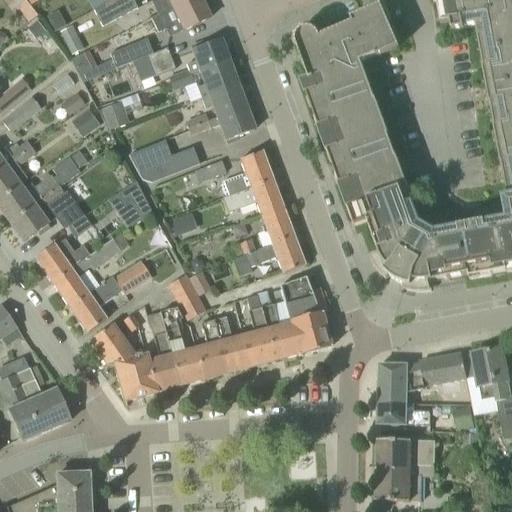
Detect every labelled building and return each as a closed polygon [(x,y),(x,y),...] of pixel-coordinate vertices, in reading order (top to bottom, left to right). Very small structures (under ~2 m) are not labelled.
[(116,0),(106,6),(106,5),(96,10),(104,26),(136,9),(131,0),(116,0)] [(150,0),(158,16),(159,17),(192,0),(150,0)] [(183,32),(184,32),(209,19),(199,0),(192,0),(159,17),(158,16),(151,20),(158,34),(165,31),(169,39),(183,32)] [(391,278),(397,282),(404,286),(407,287),(412,288),(414,283),(428,283),(470,275),(469,268),(479,266),(481,277),(508,272),(506,261),(511,259),(511,0),(437,0),(442,25),(453,33),(465,31),(465,28),(477,26),(484,67),(483,67),(490,105),(491,104),(496,127),(495,127),(502,164),(503,164),(509,197),(503,198),(507,220),(485,224),(485,223),(458,228),(458,229),(436,233),(421,224),(409,193),(410,193),(397,158),(396,158),(389,136),(376,101),(362,62),(377,56),(377,58),(400,48),(386,15),(372,10),(351,19),(353,23),(341,29),(346,39),(335,43),(331,33),(321,37),(318,34),(315,31),(311,30),(307,30),(303,31),(299,34),(297,38),(297,42),(297,46),(310,82),(314,80),(317,90),(307,94),(320,128),(330,125),(338,147),(328,151),(341,185),(351,182),(359,205),(349,208),(356,227),(368,222),(381,257),(388,268),(384,272),(386,274),(391,278)] [(57,13),(47,19),(55,33),(65,27),(57,13)] [(45,32),(37,22),(27,30),(35,40),(45,32)] [(84,50),(72,27),(59,33),(71,57),(84,50)] [(152,55),(146,41),(110,55),(116,70),(132,64),(152,55)] [(186,66),(189,72),(179,76),(184,87),(193,84),(191,78),(200,74),(228,64),(219,41),(199,49),(196,46),(190,48),(196,63),(186,66)] [(175,70),(166,50),(152,55),(149,57),(157,77),(175,70)] [(87,53),(72,61),(79,77),(95,69),(87,53)] [(149,57),(132,64),(140,84),(157,77),(149,57)] [(236,87),(228,64),(200,74),(204,86),(197,88),(201,100),(236,87)] [(184,87),(179,76),(169,80),(173,91),(184,87)] [(67,77),(52,87),(59,97),(74,86),(67,77)] [(0,115),(30,92),(20,81),(0,98),(0,115)] [(245,109),(236,87),(201,100),(205,110),(212,108),(217,119),(245,109)] [(69,118),(84,106),(76,95),(60,106),(69,118)] [(31,99),(1,123),(11,135),(40,111),(31,99)] [(129,126),(126,117),(121,103),(118,104),(101,110),(109,133),(129,126)] [(217,119),(207,123),(209,129),(210,131),(219,127),(226,146),(232,144),(232,140),(253,132),(245,109),(217,119)] [(71,123),(82,140),(99,128),(88,111),(71,123)] [(209,129),(207,123),(205,117),(196,121),(200,133),(209,129)] [(200,133),(196,121),(185,125),(189,137),(200,133)] [(0,172),(23,156),(19,151),(19,150),(16,145),(0,156),(0,172)] [(27,145),(19,150),(19,151),(23,156),(26,161),(34,155),(27,145)] [(170,159),(137,172),(141,181),(151,184),(198,166),(192,150),(170,159)] [(31,185),(22,191),(19,188),(0,201),(0,212),(9,225),(33,207),(42,200),(39,196),(47,190),(55,200),(64,194),(59,188),(79,174),(77,171),(86,165),(78,152),(40,178),(43,183),(34,189),(31,185)] [(221,187),(225,199),(250,190),(272,182),(261,153),(239,162),(244,175),(223,183),(221,187)] [(17,167),(26,161),(23,156),(0,172),(0,201),(19,188),(18,187),(27,181),(17,167)] [(225,175),(221,163),(195,173),(195,175),(188,178),(192,187),(225,175)] [(225,199),(223,200),(229,215),(255,205),(260,218),(283,210),(272,182),(250,190),(225,199)] [(136,183),(115,197),(122,207),(131,201),(145,222),(153,216),(136,183)] [(46,206),(55,200),(47,190),(39,196),(42,200),(46,206)] [(55,200),(46,206),(64,231),(83,218),(65,193),(64,194),(55,200)] [(49,230),(33,207),(9,225),(23,244),(41,231),(45,233),(49,230)] [(271,247),(293,238),(283,210),(260,218),(271,247)] [(67,231),(74,242),(90,231),(82,219),(67,231)] [(179,219),(168,223),(174,239),(185,235),(179,219)] [(249,270),(276,260),(281,275),(304,267),(293,238),(271,247),(255,253),(243,258),(233,262),(239,279),(251,275),(249,270)] [(55,248),(53,246),(33,260),(51,285),(90,258),(89,257),(83,247),(73,254),(65,242),(55,248)] [(90,258),(51,285),(68,310),(88,296),(76,278),(90,268),(93,272),(119,253),(112,242),(89,257),(90,258)] [(255,253),(250,242),(238,246),(243,258),(255,253)] [(238,246),(228,250),(233,262),(243,258),(238,246)] [(111,280),(88,296),(68,310),(86,335),(106,321),(97,309),(121,293),(123,297),(151,280),(141,263),(112,281),(111,280)] [(193,290),(197,299),(210,291),(200,273),(188,280),(193,290)] [(193,290),(188,280),(186,277),(168,287),(175,299),(193,290)] [(313,277),(294,284),(280,289),(285,302),(283,302),(289,323),(298,356),(298,357),(330,349),(321,315),(327,313),(313,277)] [(175,299),(181,311),(199,302),(197,299),(193,290),(175,299)] [(267,293),(257,296),(261,310),(271,308),(270,305),(267,293)] [(254,335),(243,338),(251,369),(275,363),(261,310),(257,296),(256,296),(256,298),(246,301),(250,313),(248,314),(254,335)] [(199,302),(181,311),(187,323),(197,318),(206,313),(199,302)] [(273,307),(271,308),(261,310),(275,363),(298,356),(289,323),(288,323),(289,326),(279,329),(273,307)] [(0,340),(16,329),(1,308),(0,308),(0,340)] [(180,388),(204,382),(195,351),(183,354),(175,322),(182,320),(176,310),(159,315),(165,336),(166,336),(180,388)] [(159,360),(147,363),(148,363),(156,394),(180,388),(166,336),(165,336),(159,315),(147,318),(159,360)] [(131,334),(140,328),(132,317),(123,323),(131,334)] [(228,375),(251,369),(243,338),(231,341),(225,320),(214,323),(228,375)] [(195,351),(204,382),(219,377),(228,375),(214,323),(212,323),(201,326),(200,326),(206,348),(195,351)] [(107,368),(113,366),(134,361),(132,355),(112,326),(89,342),(107,368)] [(497,399),(497,403),(504,442),(511,440),(511,398),(511,399),(502,349),(487,352),(487,351),(478,353),(478,354),(473,355),(474,356),(462,358),(467,380),(478,378),(480,388),(481,388),(483,401),(497,399)] [(144,352),(132,355),(134,361),(113,366),(123,404),(156,395),(156,394),(148,363),(147,363),(146,357),(145,357),(144,352)] [(379,366),(378,406),(407,407),(407,405),(407,394),(427,390),(427,388),(467,380),(462,358),(462,355),(420,363),(420,365),(408,367),(408,366),(379,366)] [(40,397),(38,392),(29,371),(0,383),(0,389),(6,404),(9,411),(7,412),(22,444),(69,423),(55,391),(40,397)] [(378,426),(431,427),(431,413),(414,413),(414,405),(407,405),(407,407),(378,406),(378,426)] [(470,408),(453,412),(457,434),(475,430),(470,408)] [(464,445),(477,449),(477,436),(464,436),(464,445)] [(376,503),(410,503),(422,504),(423,478),(434,479),(435,443),(378,442),(376,503)] [(511,486),(509,470),(487,473),(490,489),(511,486)] [(5,511),(89,511),(88,485),(56,486),(56,488),(5,510),(5,511)] [(449,499),(449,506),(448,511),(491,511),(492,506),(492,499),(449,499)]
